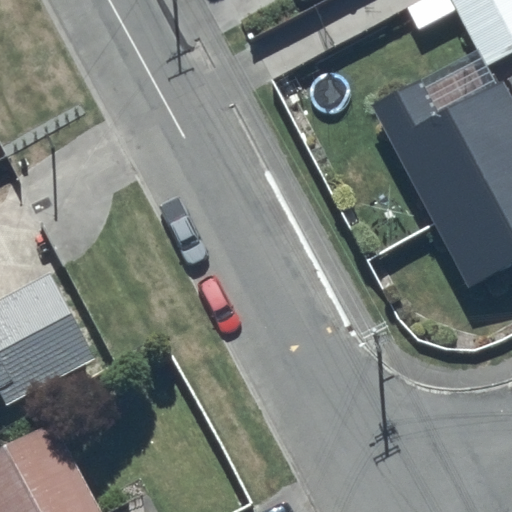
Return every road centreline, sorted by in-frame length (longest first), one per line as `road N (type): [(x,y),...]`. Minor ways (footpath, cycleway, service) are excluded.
road 1 (residential): [(386,511),(110,0)]
road 2 (residential): [(511,454),(402,511)]
